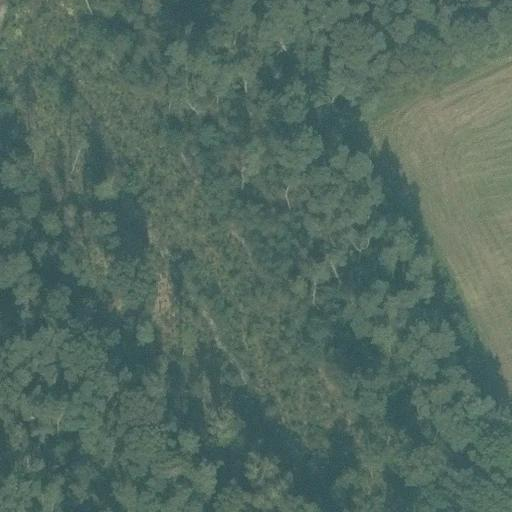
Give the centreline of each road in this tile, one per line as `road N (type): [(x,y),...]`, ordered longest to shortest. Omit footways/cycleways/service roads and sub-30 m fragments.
road 1 (track): [(194,0),(228,57),(362,134)]
road 2 (track): [(0,408),(97,511)]
